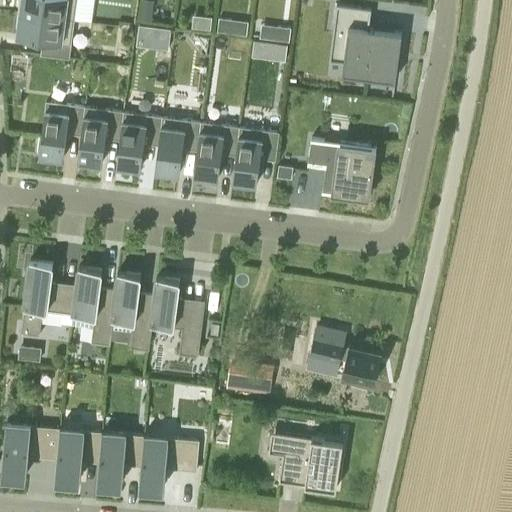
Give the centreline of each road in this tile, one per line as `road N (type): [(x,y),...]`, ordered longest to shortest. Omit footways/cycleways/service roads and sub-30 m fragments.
road 1 (residential): [(446,0),(406,224),(387,241),(0,194)]
road 2 (residential): [(483,0),(378,511)]
